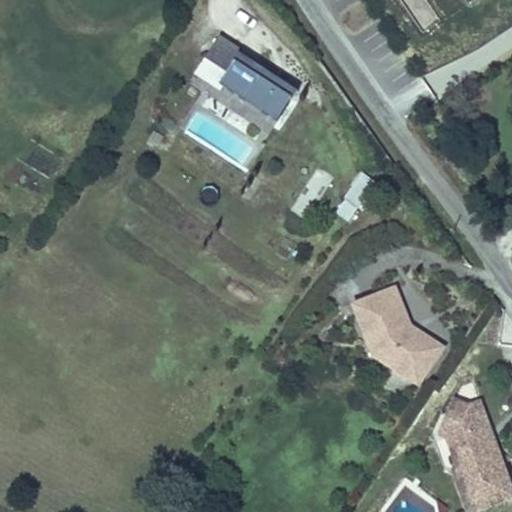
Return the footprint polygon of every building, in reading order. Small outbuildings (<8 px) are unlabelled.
[(403,0),(423,29),(438,19),(425,0),(403,0)] [(291,97),(297,88),(240,52),(242,47),(218,32),(203,55),(226,69),(218,82),(276,118),(290,96),(291,97)] [(226,69),(203,55),(196,67),(218,82),(226,69)] [(163,137),(153,131),(147,140),(157,146),(163,137)] [(294,212),(311,220),(331,174),(314,166),(294,212)] [(362,168),(343,197),(346,199),(358,207),(364,211),(383,182),(362,168)] [(202,186),(200,203),(216,205),(219,189),(202,186)] [(358,207),(346,199),(337,213),(350,221),(358,207)] [(447,347),(412,324),(396,284),(350,302),(370,354),(421,387),(447,347)] [(473,506),(511,494),(481,401),(467,405),(460,413),(453,407),(437,430),(448,463),(454,467),(465,501),(473,506)]
